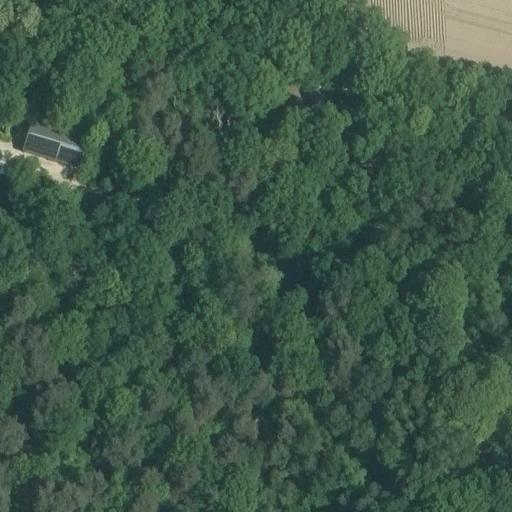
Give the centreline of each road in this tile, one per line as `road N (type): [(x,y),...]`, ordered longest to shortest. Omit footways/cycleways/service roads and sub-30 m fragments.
road 1 (track): [(0,17),(279,90),(316,91)]
road 2 (track): [(316,91),(336,122),(367,147),(511,211)]
